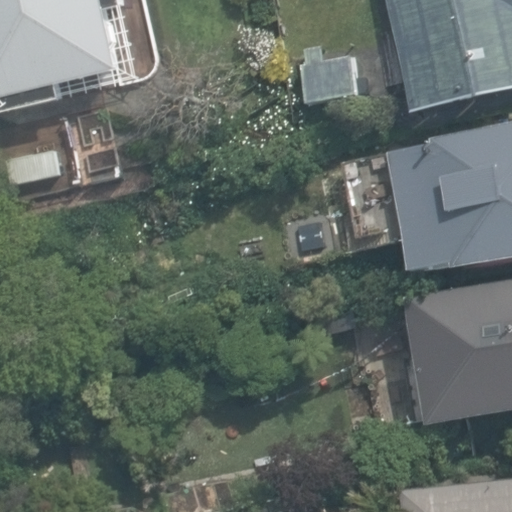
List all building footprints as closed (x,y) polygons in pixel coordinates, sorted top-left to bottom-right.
[(0,0),(0,103),(9,102),(12,116),(69,103),(66,87),(129,72),(116,16),(131,12),(128,0),(0,0)] [(511,0),(394,0),(421,115),(511,93),(511,0)] [(307,65),(314,104),(362,96),(355,55),(331,60),(329,46),(309,50),(312,63),(307,65)] [(396,154),(420,274),(464,265),(466,274),(511,263),(511,126),(441,141),(442,145),(396,154)] [(10,163),(16,188),(63,178),(57,153),(10,163)] [(511,283),(417,299),(439,428),(511,415),(511,283)] [(511,511),(511,481),(409,491),(411,511),(511,511)]
